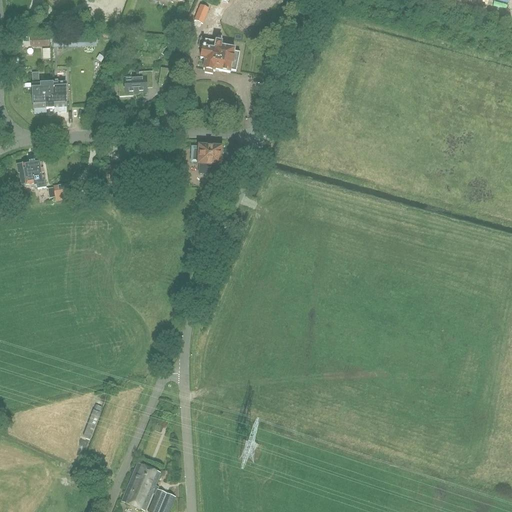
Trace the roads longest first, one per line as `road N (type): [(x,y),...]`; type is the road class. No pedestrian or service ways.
road 1 (residential): [(184,373),(191,307),(261,138)]
road 2 (residential): [(36,138),(261,138)]
road 3 (residential): [(107,511),(163,377),(184,373)]
road 4 (residential): [(261,138),(317,0)]
road 5 (unclassified): [(191,511),(184,373)]
